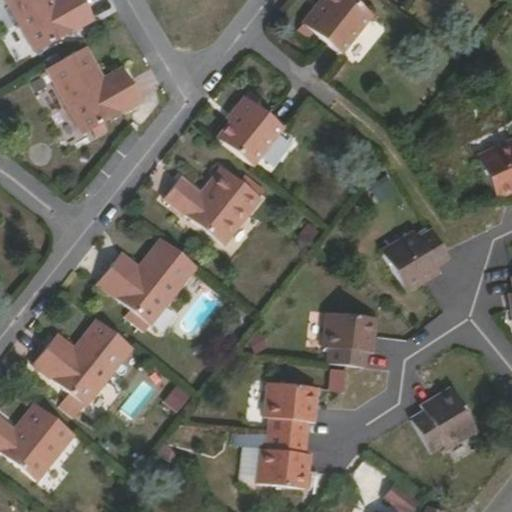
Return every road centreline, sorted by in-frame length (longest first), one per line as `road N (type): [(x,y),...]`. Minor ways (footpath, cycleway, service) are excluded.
road 1 (residential): [(357,432),(398,406),(404,361),(473,319)]
road 2 (residential): [(188,104),(86,236)]
road 3 (residential): [(86,236),(0,345)]
road 4 (residential): [(274,0),(188,104)]
road 5 (residential): [(511,231),(459,256),(473,319)]
road 6 (residential): [(128,0),(188,104)]
